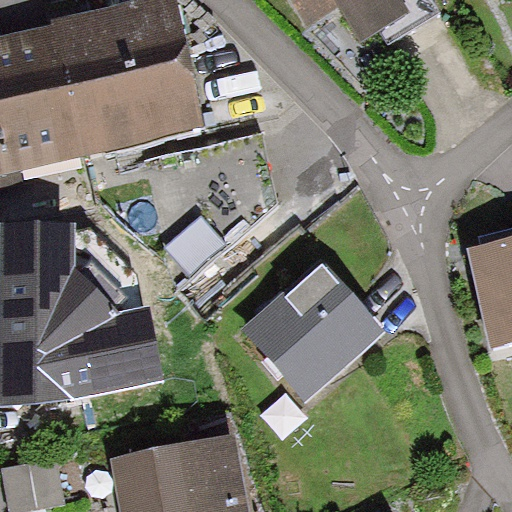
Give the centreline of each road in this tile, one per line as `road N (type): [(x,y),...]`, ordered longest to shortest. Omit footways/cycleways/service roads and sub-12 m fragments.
road 1 (residential): [(407,209),(472,421),(511,491)]
road 2 (residential): [(407,209),(363,143),(225,0)]
road 3 (residential): [(511,123),(407,209)]
